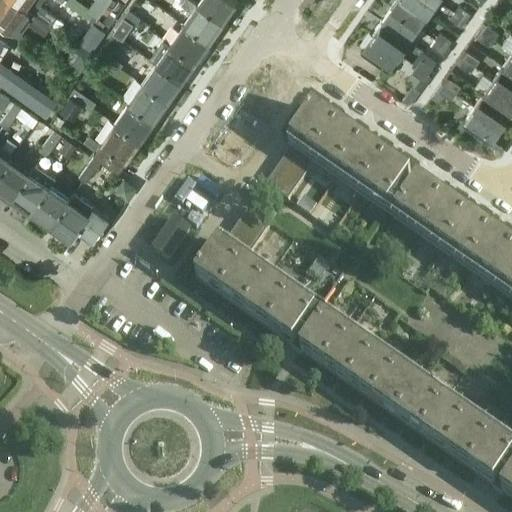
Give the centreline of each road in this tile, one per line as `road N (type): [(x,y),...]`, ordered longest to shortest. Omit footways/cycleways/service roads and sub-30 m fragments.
road 1 (residential): [(265,31),(84,291)]
road 2 (tertiary): [(428,511),(318,451),(212,436)]
road 3 (residential): [(318,65),(500,191)]
road 4 (secondary): [(120,483),(156,501),(181,498),(206,477),(212,436)]
